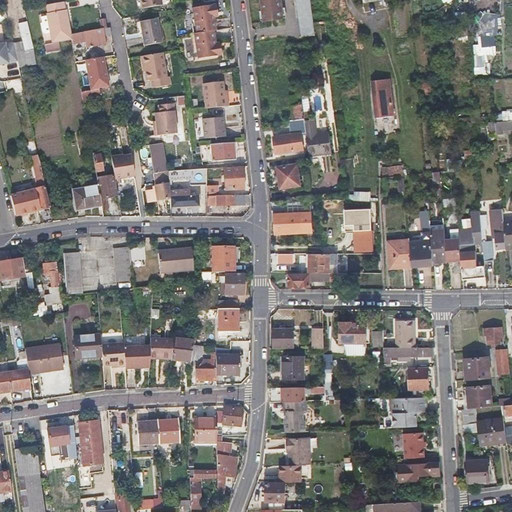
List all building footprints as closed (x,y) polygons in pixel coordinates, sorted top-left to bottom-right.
[(160,0),(140,0),(142,10),(161,7),(160,0)] [(260,0),(264,22),(283,19),(280,0),(260,0)] [(309,0),(295,0),(300,31),(314,30),(309,0)] [(44,4),(44,5),(46,13),(45,13),(46,16),(39,17),(41,23),(39,23),(41,32),(44,34),(50,33),(52,43),(58,42),(71,39),(71,37),(65,10),(63,10),(61,1),(44,4)] [(217,14),(216,5),(192,10),(196,35),(194,35),(198,61),(221,57),(219,49),(216,50),(216,45),(214,32),(216,32),(214,19),(213,14),(217,14)] [(161,45),(157,21),(139,23),(143,48),(161,45)] [(85,38),(86,42),(87,50),(106,46),(105,37),(112,36),(111,28),(101,30),(84,34),(85,38)] [(52,43),(45,45),(46,53),(59,50),(58,42),(52,43)] [(5,44),(0,44),(0,64),(9,63),(8,62),(18,61),(14,43),(6,45),(5,44)] [(161,55),(141,58),(145,83),(149,83),(150,89),(168,87),(167,78),(165,78),(161,55)] [(85,61),(91,91),(100,90),(110,88),(104,58),(85,61)] [(371,81),(372,94),(375,118),(393,116),(389,79),(371,81)] [(223,83),(204,86),(207,111),(229,108),(228,99),(225,99),(224,93),(223,83)] [(83,103),(102,100),(100,90),(91,91),(81,93),(83,103)] [(291,98),(294,120),(304,119),(301,97),(291,98)] [(175,135),(172,106),(157,107),(158,115),(154,116),(155,123),(155,128),(153,128),(154,137),(175,135)] [(305,120),(306,133),(309,155),(331,153),(326,117),(305,120)] [(204,121),(206,141),(226,139),(224,119),(204,121)] [(300,134),(306,133),(305,120),(304,119),(294,120),(289,120),(291,135),(273,137),(275,153),(302,150),(300,134)] [(211,146),(212,154),(213,163),(236,161),(235,143),(211,146)] [(155,167),(158,186),(170,185),(170,184),(171,184),(171,172),(166,144),(151,146),(154,159),(150,159),(151,168),(155,167)] [(102,170),(102,168),(101,166),(105,165),(102,152),(93,154),(96,171),(102,170)] [(37,181),(44,179),(39,155),(32,157),(37,181)] [(114,174),(115,179),(135,177),(131,155),(119,158),(119,157),(112,158),(114,174)] [(300,186),(298,175),(297,164),(277,166),(279,188),(300,186)] [(387,167),(388,177),(391,177),(391,171),(402,170),(402,165),(387,167)] [(243,169),(234,169),(225,170),(226,191),(244,190),(243,169)] [(207,170),(173,173),(172,184),(172,192),(181,192),(181,181),(195,181),(195,184),(207,184),(207,178),(207,170)] [(97,177),(99,185),(101,198),(107,197),(118,195),(115,179),(114,174),(97,177)] [(36,190),(41,212),(45,211),(44,208),(50,206),(45,183),(42,183),(43,188),(36,190)] [(172,192),(172,184),(170,185),(158,186),(157,186),(160,203),(172,201),(172,194),(172,192)] [(101,198),(99,185),(73,191),(77,211),(102,206),(101,198)] [(38,213),(41,212),(36,190),(36,187),(33,188),(33,191),(11,196),(15,215),(38,210),(38,213)] [(207,187),(207,196),(218,196),(218,191),(213,191),(213,187),(207,187)] [(172,209),(186,210),(201,210),(201,195),(172,194),(172,201),(172,209)] [(207,196),(207,218),(210,218),(210,206),(244,205),(244,206),(252,206),(251,195),(218,196),(207,196)] [(110,211),(107,197),(101,198),(102,206),(103,211),(110,211)] [(340,214),(340,200),(322,200),(322,214),(340,214)] [(353,200),(354,226),(356,251),(372,251),(370,201),(353,200)] [(418,221),(420,242),(430,241),(429,231),(427,205),(418,206),(420,221),(418,221)] [(485,205),(479,205),(479,212),(480,221),(487,220),(485,205)] [(495,247),(505,246),(503,221),(502,209),(489,210),(492,239),(494,239),(495,247)] [(275,233),(303,233),(312,232),(311,216),(302,216),(302,212),(273,213),(275,233)] [(473,243),(482,242),(480,221),(479,212),(470,213),(473,243)] [(511,220),(503,221),(505,246),(505,248),(511,247),(511,220)] [(433,262),(446,260),(444,240),(443,230),(429,231),(430,241),(433,262)] [(446,260),(460,259),(460,253),(458,238),(444,240),(446,260)] [(390,268),(412,266),(410,243),(410,241),(409,240),(388,242),(390,268)] [(433,264),(433,262),(430,241),(420,242),(410,243),(412,266),(433,264)] [(484,261),(487,260),(490,260),(489,242),(482,242),(484,261)] [(130,249),(133,279),(134,289),(147,287),(143,245),(130,247),(130,249)] [(117,280),(133,279),(130,249),(114,250),(117,280)] [(191,249),(183,249),(175,250),(175,253),(158,255),(160,274),(193,272),(191,249)] [(235,270),(234,260),(234,250),(213,250),(213,270),(235,270)] [(460,253),(460,259),(462,279),(485,277),(484,265),(476,266),(475,252),(460,253)] [(67,288),(75,287),(82,286),(78,253),(64,254),(67,288)] [(308,272),(328,273),(328,263),(336,263),(336,254),(308,254),(308,272)] [(0,264),(0,277),(6,276),(6,282),(25,281),(23,261),(0,264)] [(46,276),(49,276),(51,276),(53,295),(46,296),(47,307),(61,305),(57,264),(45,265),(46,276)] [(227,271),(227,273),(227,274),(224,275),(224,284),(224,294),(244,293),(243,275),(243,271),(227,271)] [(344,273),(328,273),(308,272),(308,274),(288,274),(288,286),(308,286),(308,281),(329,281),(329,286),(344,286),(344,273)] [(219,299),(219,308),(237,307),(237,299),(219,299)] [(42,302),(31,304),(32,317),(44,315),(42,302)] [(237,307),(219,308),(220,331),(239,330),(238,307),(237,307)] [(11,329),(22,328),(20,320),(9,321),(11,329)] [(367,339),(367,332),(367,325),(360,325),(360,322),(341,322),(341,340),(367,339)] [(396,349),(415,349),(415,322),(396,322),(396,349)] [(484,329),(484,332),(484,335),(487,335),(488,344),(503,343),(502,327),(484,329)] [(324,347),(324,338),(324,329),(313,328),(314,347),(324,347)] [(273,329),(273,337),(273,346),(293,346),(293,329),(273,329)] [(191,359),(192,344),(193,336),(173,334),(171,358),(177,358),(190,359),(191,359)] [(100,335),(87,336),(74,337),(75,357),(101,355),(100,345),(100,335)] [(171,339),(151,338),(150,346),(150,357),(170,358),(171,339)] [(123,343),(100,345),(101,355),(101,366),(116,364),(116,366),(124,366),(123,347),(123,343)] [(26,359),(27,369),(28,374),(39,372),(64,369),(60,344),(25,349),(25,351),(26,359)] [(203,345),(192,344),(191,359),(197,359),(198,355),(203,355),(203,345)] [(150,346),(123,347),(124,366),(125,368),(150,366),(150,357),(150,346)] [(417,349),(415,349),(396,349),(384,349),(384,358),(418,357),(417,349)] [(417,349),(418,357),(434,357),(433,349),(417,349)] [(496,350),(498,362),(499,374),(509,372),(506,349),(496,350)] [(19,360),(26,359),(25,351),(18,352),(19,360)] [(216,355),(216,358),(215,373),(239,373),(240,355),(216,355)] [(282,379),(292,379),(303,378),(303,356),(282,356),(282,379)] [(491,378),(490,368),(489,357),(462,360),(464,381),(491,378)] [(208,358),(205,360),(203,362),(203,366),(199,366),(199,369),(196,369),(196,380),(215,380),(215,373),(216,358),(208,358)] [(27,369),(8,372),(11,392),(30,389),(29,377),(28,374),(27,369)] [(427,391),(428,381),(428,371),(409,371),(409,391),(413,391),(427,391)] [(8,372),(0,373),(0,393),(11,392),(8,372)] [(472,409),(477,409),(493,407),(491,385),(470,388),(472,409)] [(284,400),(304,400),(304,392),(304,387),(282,387),(283,400),(284,400)] [(428,399),(427,391),(413,391),(413,400),(426,399),(428,399)] [(413,400),(389,400),(389,412),(394,414),(394,428),(417,428),(417,420),(413,418),(417,415),(427,414),(426,399),(413,400)] [(306,400),(304,400),(284,400),(284,410),(285,410),(285,417),(284,418),(284,431),(305,431),(304,420),(303,420),(303,410),(307,410),(306,400)] [(242,407),(234,407),(226,407),(224,423),(242,424),(242,407)] [(478,424),(477,409),(472,409),(462,411),(463,427),(478,426),(478,424)] [(218,417),(206,417),(194,418),(195,442),(218,441),(218,417)] [(180,440),(179,429),(178,418),(157,420),(159,442),(180,440)] [(159,442),(157,420),(139,421),(141,443),(159,442)] [(81,465),(91,464),(100,463),(96,421),(77,422),(81,465)] [(504,422),(478,424),(478,426),(480,446),(506,444),(504,422)] [(72,426),(60,427),(47,428),(49,445),(74,442),(72,426)] [(405,435),(406,459),(425,458),(423,434),(405,435)] [(44,511),(35,446),(34,446),(33,439),(31,435),(25,436),(25,441),(19,441),(20,448),(14,449),(23,511),(44,511)] [(309,437),(298,437),(287,438),(287,447),(290,447),(290,451),(290,464),(303,464),(310,463),(309,437)] [(227,474),(235,474),(236,455),(229,455),(229,442),(218,442),(218,479),(226,479),(227,474)] [(488,482),(488,472),(487,462),(468,463),(469,483),(488,482)] [(399,465),(399,473),(399,482),(418,481),(417,476),(440,475),(440,463),(399,465)] [(290,464),(279,464),(277,480),(302,481),(303,464),(290,464)] [(8,470),(0,471),(0,478),(2,492),(11,490),(8,470)] [(217,478),(217,475),(216,471),(193,471),(193,479),(217,478)] [(189,511),(192,511),(196,511),(196,503),(198,503),(198,483),(192,483),(192,480),(189,480),(189,500),(189,506),(189,511)] [(270,508),(283,508),(283,500),(285,500),(285,482),(267,482),(266,500),(270,500),(270,508)] [(128,511),(127,500),(130,500),(129,492),(118,493),(119,511),(128,511)] [(164,508),(164,502),(163,497),(154,497),(155,508),(164,508)] [(374,511),(400,511),(408,511),(422,511),(422,502),(374,504),(375,508),(374,511)]
